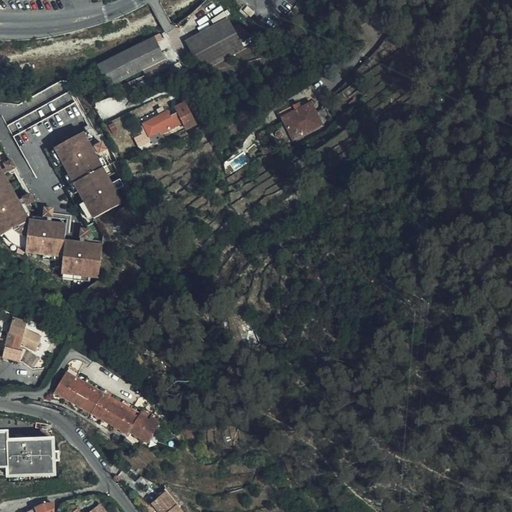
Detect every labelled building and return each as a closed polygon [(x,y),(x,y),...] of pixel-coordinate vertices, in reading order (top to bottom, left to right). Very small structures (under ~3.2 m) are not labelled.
[(201,72),(244,50),(233,30),(227,20),(186,43),(201,72)] [(233,30),(244,50),(258,42),(253,33),(248,36),(246,36),(239,27),(233,30)] [(109,88),(153,65),(157,72),(168,67),(157,44),(163,41),(160,35),(98,66),(109,88)] [(7,126),(26,160),(84,128),(89,126),(70,91),(7,126)] [(280,113),(294,140),(295,140),(303,136),(323,126),(329,123),(322,110),(316,113),(311,103),(303,108),(301,103),(280,113)] [(189,134),(199,128),(196,120),(185,127),(189,134)] [(55,149),(96,222),(124,207),(84,133),(55,149)] [(103,144),(95,147),(99,154),(106,150),(103,144)] [(290,144),(282,149),(283,153),(292,148),(290,144)] [(12,161),(5,164),(9,172),(16,168),(12,161)] [(0,167),(0,234),(1,236),(29,220),(0,167)] [(122,179),(115,183),(119,189),(126,186),(122,179)] [(30,194),(24,198),(27,205),(34,201),(30,194)] [(45,208),(44,216),(52,217),(53,209),(45,208)] [(67,224),(29,220),(26,253),(63,257),(62,273),(99,277),(102,245),(65,241),(67,224)] [(82,229),(81,237),(89,238),(89,230),(82,229)] [(38,375),(45,364),(20,347),(27,323),(14,320),(3,359),(23,363),(38,375)] [(129,432),(149,443),(160,424),(141,413),(140,414),(67,374),(55,394),(128,435),(129,432)] [(10,477),(54,475),(52,441),(8,443),(8,434),(0,434),(0,467),(9,468),(10,477)] [(181,511),(166,493),(152,505),(157,511),(181,511)] [(44,502),(35,506),(37,510),(37,511),(53,511),(54,503),(45,505),(44,502)]
